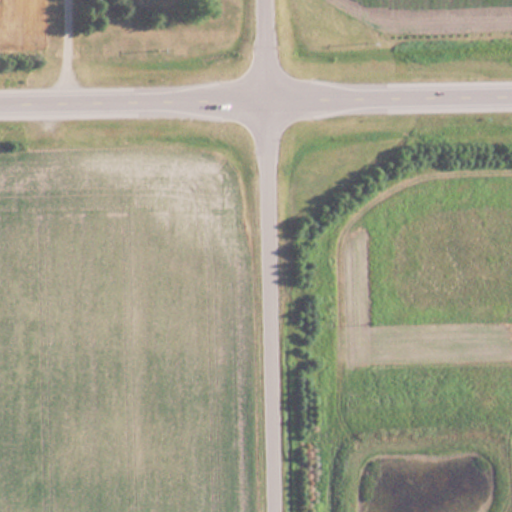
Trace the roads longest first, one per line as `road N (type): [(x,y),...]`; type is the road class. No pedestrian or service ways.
road 1 (primary): [(511,101),(0,109)]
road 2 (residential): [(271,511),(267,0)]
